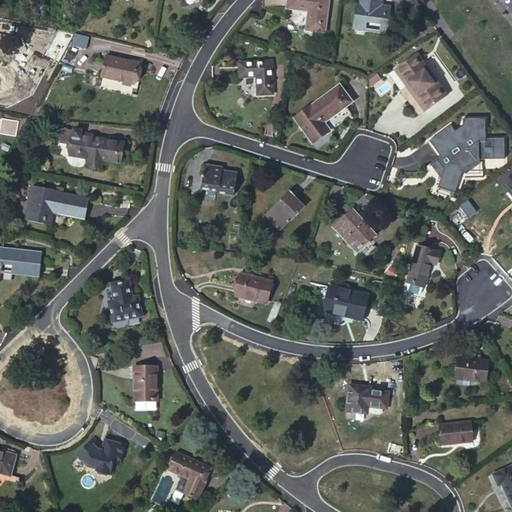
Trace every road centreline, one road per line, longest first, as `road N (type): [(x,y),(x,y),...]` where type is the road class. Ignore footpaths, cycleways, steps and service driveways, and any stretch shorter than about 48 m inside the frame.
road 1 (residential): [(168,298),(308,352),(387,351),(455,330),(485,285)]
road 2 (residential): [(168,298),(205,392),(293,488)]
road 3 (residential): [(176,124),(334,172),(372,152)]
road 4 (residential): [(454,511),(431,480),(372,461),(331,462),(293,488)]
road 5 (residential): [(0,425),(39,440),(61,438),(78,425),(86,404),(79,356)]
road 6 (residential): [(160,211),(47,313)]
road 7 (residential): [(245,0),(200,61),(176,124)]
